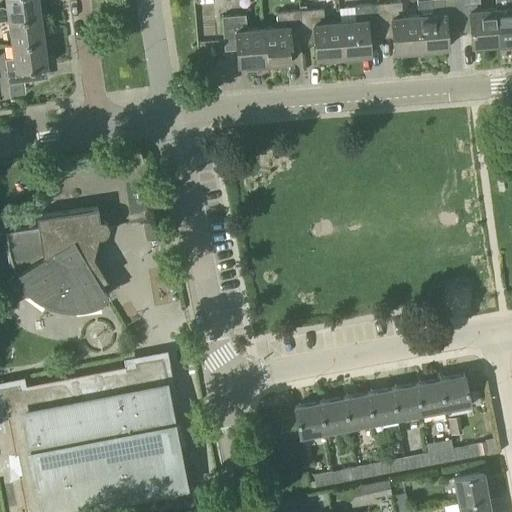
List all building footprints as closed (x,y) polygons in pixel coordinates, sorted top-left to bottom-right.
[(0,21),(6,21),(39,16),(36,0),(3,0),(4,7),(3,7),(0,6),(0,21)] [(193,0),(162,0),(165,29),(175,28),(177,39),(197,37),(193,0)] [(415,0),(416,15),(419,49),(446,47),(445,32),(444,26),(456,25),(453,0),(415,0)] [(453,0),(456,25),(468,24),(468,30),(469,45),(497,42),(495,8),(479,9),(478,0),(453,0)] [(511,0),(509,0),(510,7),(495,8),(497,42),(511,41),(511,0)] [(400,1),(376,3),(378,32),(390,31),(392,51),(419,49),(416,15),(401,16),(400,1)] [(353,20),(338,21),(341,55),(368,53),(366,33),(378,32),(376,3),(352,5),(353,20)] [(321,8),(298,10),(300,38),(311,37),(313,58),(341,55),(338,21),(322,23),(321,8)] [(275,26),(260,28),(263,62),(289,60),(287,39),(300,38),(298,10),(274,12),(275,26)] [(243,14),(220,16),(222,43),(233,42),(235,64),(263,62),(260,28),(244,29),(243,14)] [(39,16),(6,21),(9,45),(42,41),(39,16)] [(46,65),(42,41),(9,45),(11,57),(3,58),(7,83),(32,79),(30,67),(46,65)] [(21,95),(59,93),(58,82),(20,84),(21,95)] [(34,225),(1,229),(4,248),(8,263),(16,277),(28,289),(44,299),(57,303),(71,304),(86,302),(100,296),(103,295),(86,266),(93,262),(89,255),(91,250),(94,236),(95,236),(96,237),(97,237),(98,237),(99,237),(100,237),(101,237),(102,236),(103,236),(104,235),(105,235),(105,234),(106,234),(106,233),(107,232),(107,231),(108,230),(108,229),(108,228),(108,227),(108,226),(108,225),(107,225),(107,224),(107,223),(106,223),(106,222),(105,221),(104,220),(103,219),(102,219),(101,219),(100,218),(99,218),(95,218),(94,206),(83,207),(32,214),(34,225)] [(21,511),(68,511),(187,490),(185,480),(182,481),(175,444),(173,445),(169,446),(165,424),(169,423),(169,424),(171,423),(166,399),(170,398),(162,355),(133,361),(134,366),(124,367),(123,365),(24,385),(24,387),(20,388),(18,382),(0,385),(0,406),(2,415),(5,414),(13,454),(15,454),(15,453),(16,453),(21,475),(19,475),(19,474),(17,475),(24,510),(21,511)] [(438,378),(443,407),(468,402),(463,373),(438,378)] [(415,382),(421,411),(443,407),(438,378),(415,382)] [(391,387),(396,416),(421,411),(415,382),(391,387)] [(366,391),(372,421),(396,416),(391,387),(366,391)] [(342,396),(347,425),(372,421),(366,391),(342,396)] [(347,425),(342,396),(318,401),(324,430),(347,425)] [(324,430),(318,401),(293,406),(298,435),(324,430)] [(477,443),(477,446),(479,455),(487,453),(487,451),(485,441),(477,443)] [(451,448),(454,460),(479,455),(477,446),(477,443),(451,448)] [(429,452),(431,464),(454,460),(451,448),(429,452)] [(429,452),(404,457),(407,469),(431,464),(429,452)] [(380,462),(382,473),(407,469),(404,457),(380,462)] [(382,473),(380,462),(355,466),(358,478),(382,473)] [(332,471),(334,483),(358,478),(355,466),(332,471)] [(334,483),(332,471),(313,475),(315,486),(334,483)] [(454,477),(459,503),(487,497),(483,472),(454,477)] [(387,478),(359,483),(362,499),(390,493),(387,478)] [(394,495),(396,511),(408,511),(409,511),(405,493),(394,495)] [(490,511),(487,497),(459,503),(460,511),(490,511)]
